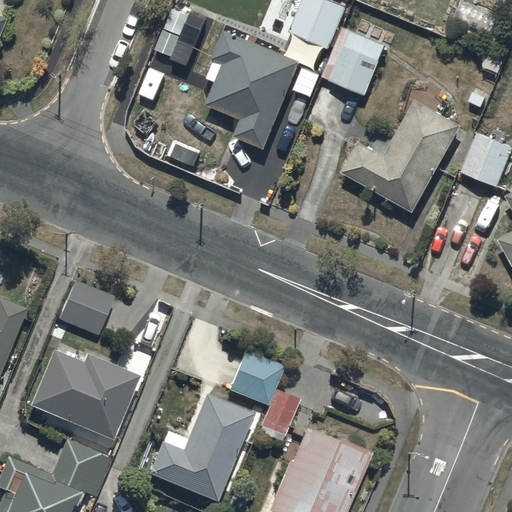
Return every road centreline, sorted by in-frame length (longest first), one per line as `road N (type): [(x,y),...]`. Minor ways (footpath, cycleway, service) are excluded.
road 1 (residential): [(47,176),(489,365)]
road 2 (residential): [(47,176),(121,0)]
road 3 (residential): [(428,511),(489,365)]
